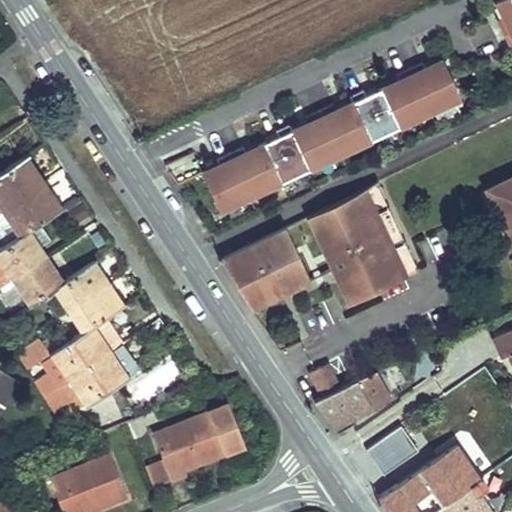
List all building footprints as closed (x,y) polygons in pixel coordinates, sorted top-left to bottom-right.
[(511,0),(494,0),(511,45),(511,0)] [(446,60),(196,157),(213,201),(463,104),(446,60)] [(28,153),(23,157),(58,209),(63,205),(28,153)] [(0,209),(1,209),(19,235),(4,245),(0,247),(0,260),(10,277),(27,304),(53,287),(82,331),(50,353),(68,379),(85,405),(124,379),(106,352),(111,349),(123,341),(105,317),(122,305),(92,261),(64,279),(59,282),(25,231),(39,222),(58,209),(23,157),(0,172),(0,209)] [(511,180),(494,189),(502,206),(498,208),(511,236),(511,180)] [(381,183),(367,189),(409,276),(422,270),(381,183)] [(367,189),(312,216),(353,303),(409,276),(367,189)] [(502,206),(494,189),(490,191),(498,208),(502,206)] [(1,209),(0,209),(0,240),(4,245),(19,235),(1,209)] [(39,222),(25,231),(59,282),(64,279),(46,254),(41,245),(50,238),(39,222)] [(300,223),(222,259),(254,307),(326,277),(300,223)] [(96,258),(92,261),(122,305),(126,303),(96,258)] [(0,260),(0,284),(10,277),(0,260)] [(511,325),(493,334),(503,358),(511,353),(511,325)] [(39,337),(14,353),(25,369),(40,359),(50,353),(39,337)] [(106,352),(124,379),(129,376),(111,349),(106,352)] [(68,379),(50,353),(40,359),(47,370),(57,386),(68,379)] [(329,360),(312,369),(323,394),(341,385),(329,360)] [(0,414),(20,381),(0,368),(0,414)] [(391,396),(376,369),(358,377),(373,406),(391,396)] [(47,370),(32,380),(42,395),(57,386),(47,370)] [(373,406),(358,377),(341,385),(323,394),(315,397),(336,428),(373,406)] [(434,400),(444,417),(465,404),(454,387),(434,400)] [(230,402),(152,432),(171,480),(185,474),(183,467),(209,457),(209,460),(247,446),(230,402)] [(432,511),(480,480),(457,444),(401,482),(422,511),(432,511)] [(109,451),(48,475),(62,511),(80,511),(80,509),(101,501),(102,504),(127,494),(109,451)] [(486,491),(480,480),(432,511),(422,511),(401,482),(381,494),(393,511),(492,511),(481,495),(486,491)] [(0,511),(13,511),(8,498),(0,501),(0,511)]
